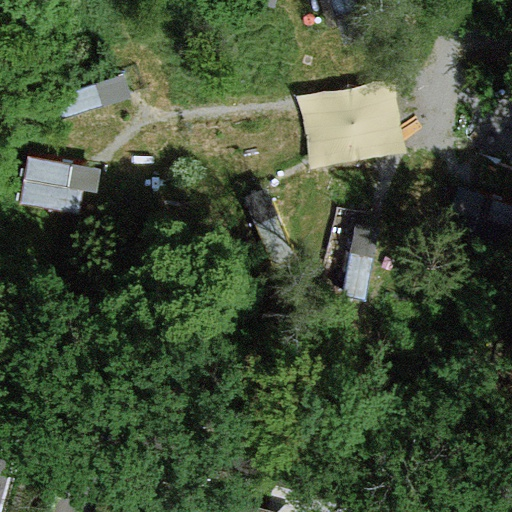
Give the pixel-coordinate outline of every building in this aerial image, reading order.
[(409,71),(310,80),(318,155),(416,146),(409,71)] [(35,146),(31,190),(96,197),(101,153),(35,146)] [(53,420),(6,408),(0,432),(0,435),(65,453),(68,440),(64,430),(53,420)] [(61,474),(65,453),(0,435),(0,444),(4,446),(0,458),(9,461),(61,474)] [(0,444),(0,494),(9,461),(0,458),(4,446),(0,444)] [(458,511),(463,496),(404,480),(394,511),(458,511)] [(243,511),(171,492),(165,511),(243,511)]
